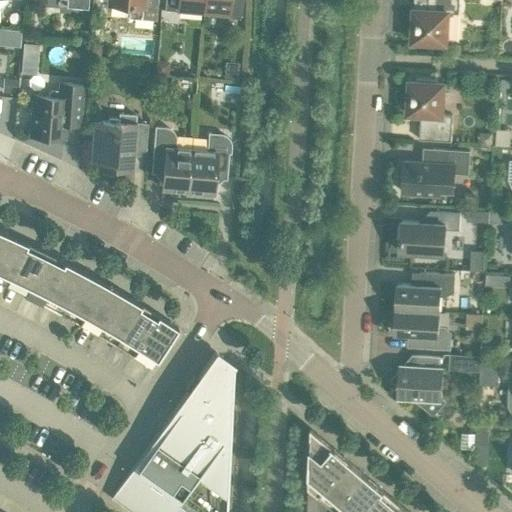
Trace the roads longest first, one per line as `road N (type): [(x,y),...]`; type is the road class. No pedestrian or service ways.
road 1 (residential): [(338,390),(352,372),(372,0)]
road 2 (residential): [(280,339),(303,0)]
road 3 (residential): [(280,339),(172,266),(0,178)]
road 4 (residential): [(479,511),(338,390)]
